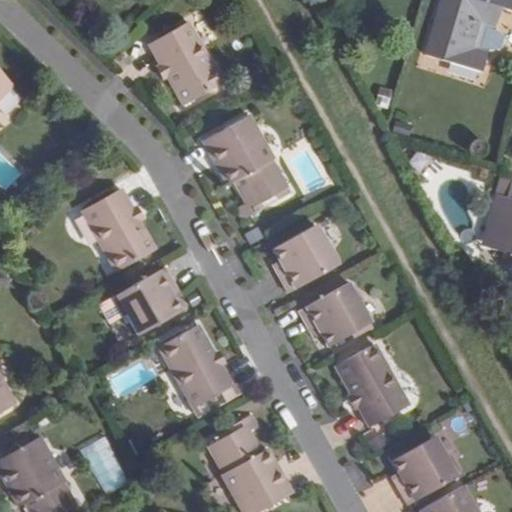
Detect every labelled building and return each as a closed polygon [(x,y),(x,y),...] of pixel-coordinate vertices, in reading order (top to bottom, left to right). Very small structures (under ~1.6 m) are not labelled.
[(473,0),(442,0),(427,54),(480,71),(487,50),(498,49),(502,38),(493,29),(500,7),(511,10),(511,8),(511,0),(484,0),(483,3),(473,0)] [(187,23),(148,45),(159,64),(166,77),(182,106),(221,84),(187,23)] [(161,81),(166,77),(159,64),(154,67),(161,81)] [(0,93),(9,83),(0,74),(0,93)] [(270,162),(272,161),(247,115),(201,140),(228,186),(235,183),(244,201),(233,207),(240,220),(277,199),(270,186),(280,181),(270,162)] [(120,190),(81,211),(115,271),(153,249),(137,222),(130,209),(120,190)] [(143,218),(136,206),(130,209),(137,222),(143,218)] [(336,264),(313,223),(270,247),(276,259),(280,266),(273,269),(286,291),(336,264)] [(480,269),(470,253),(461,259),(470,276),(480,269)] [(273,269),(280,266),(276,259),(269,262),(273,269)] [(137,336),(180,311),(175,301),(170,294),(177,290),(164,267),(114,296),(125,314),(137,336)] [(369,323),(346,283),(296,310),(310,334),(316,331),(319,337),(325,348),(369,323)] [(175,301),(182,298),(177,290),(170,294),(175,301)] [(125,314),(114,296),(99,304),(110,323),(125,314)] [(233,383),(230,386),(220,366),(212,354),(196,325),(157,347),(196,417),(239,393),(233,383)] [(319,337),(316,331),(310,334),(313,340),(319,337)] [(373,344),(335,365),(350,394),(358,407),(368,426),(407,404),(373,344)] [(225,363),(218,351),(212,354),(220,366),(225,363)] [(0,411),(14,403),(0,377),(0,411)] [(352,410),(358,407),(350,394),(344,397),(352,410)] [(221,471),(220,473),(242,511),(256,511),(290,493),(264,447),(257,451),(248,433),(259,427),(251,413),(215,435),(222,448),(212,454),(221,471)] [(65,483),(40,436),(0,458),(0,472),(20,506),(27,503),(31,511),(64,511),(62,507),(72,500),(62,484),(65,483)] [(434,436),(390,460),(396,471),(400,478),(393,482),(393,483),(406,505),(456,477),(434,436)] [(396,471),(389,475),(393,482),(400,478),(396,471)] [(475,511),(462,486),(415,511),(475,511)]
